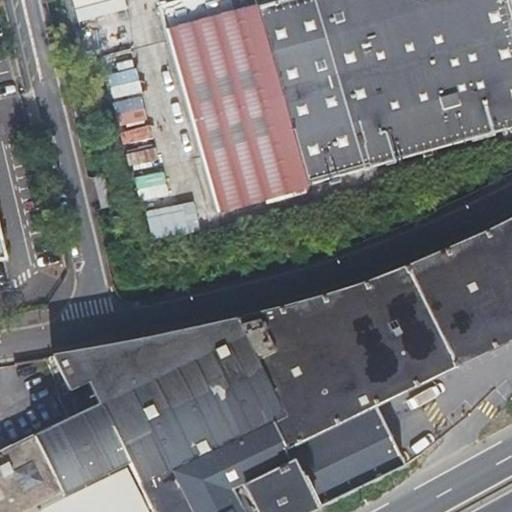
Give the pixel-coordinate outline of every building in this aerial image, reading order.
[(124,0),(71,0),(77,21),(127,9),(124,0)] [(195,0),(159,10),(166,35),(233,17),(227,0),(195,0)] [(227,0),(233,17),(166,35),(216,215),(264,201),(305,189),(511,130),(511,38),(501,0),(227,0)] [(511,0),(501,0),(511,38),(511,0)] [(114,124),(141,123),(140,71),(113,72),(114,124)] [(164,172),(136,175),(139,199),(167,195),(164,172)] [(308,200),(305,189),(264,201),(267,210),(308,200)] [(182,204),(145,210),(151,240),(187,233),(182,204)] [(511,342),(511,217),(489,230),(460,243),(361,287),(298,305),(249,318),(142,342),(50,357),(69,396),(82,390),(91,409),(124,473),(142,511),(176,511),(163,483),(269,431),(282,454),(357,418),(498,350),(511,342)] [(69,396),(50,357),(42,359),(53,386),(51,389),(56,401),(54,401),(62,423),(91,409),(82,390),(69,396)] [(62,423),(0,455),(0,511),(39,511),(124,473),(91,409),(62,423)] [(142,511),(124,473),(39,511),(142,511)]
